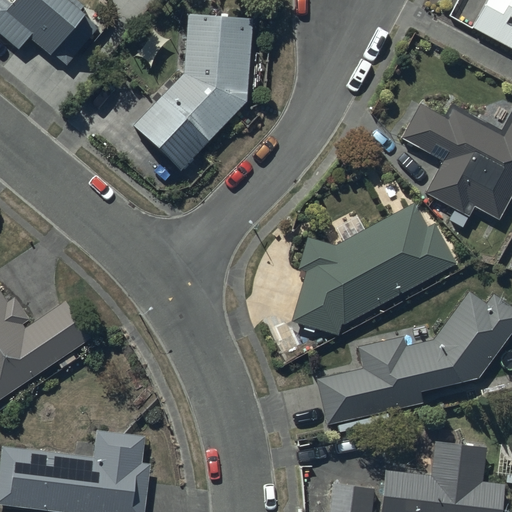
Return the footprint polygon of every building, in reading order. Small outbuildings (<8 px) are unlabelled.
[(6,0),(0,0),(0,40),(21,57),(33,41),(69,70),(100,31),(85,19),(88,15),(84,12),(87,9),(75,0),(15,0),(12,4),(6,0)] [(511,0),(483,0),(471,22),(511,44),(511,0)] [(186,78),(137,128),(185,173),(251,105),(257,22),(190,18),(186,78)] [(420,101),(402,134),(443,156),(425,190),(454,206),(449,215),(463,223),(474,203),(498,216),(511,190),(511,110),(502,129),(450,101),(443,113),(420,101)] [(334,242),(308,235),(299,265),(305,267),(290,316),(339,331),(341,321),(455,259),(434,219),(426,223),(413,199),(334,242)] [(315,374),(325,421),(422,399),(419,387),(478,374),(511,328),(511,303),(494,290),(487,299),(470,287),(433,336),(430,324),(348,342),(351,355),(360,353),(362,363),(315,374)] [(0,297),(0,400),(90,342),(65,304),(31,326),(15,301),(6,306),(0,297)] [(5,451),(0,490),(0,508),(30,511),(148,511),(154,469),(146,468),(149,442),(99,436),(95,462),(5,451)] [(486,442),(433,437),(429,470),(383,466),(377,511),(499,511),(503,479),(482,477),(486,442)] [(370,511),(374,483),(331,479),(327,511),(370,511)]
